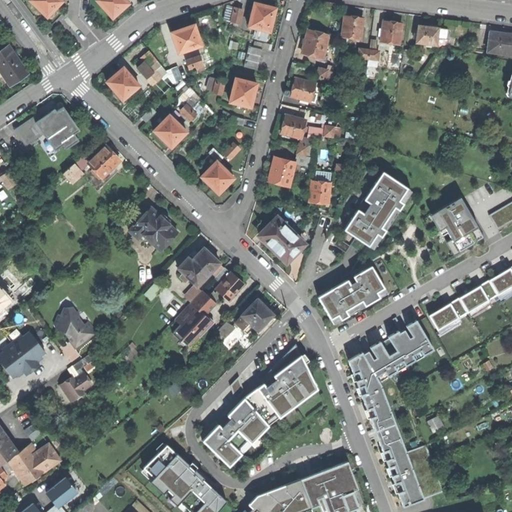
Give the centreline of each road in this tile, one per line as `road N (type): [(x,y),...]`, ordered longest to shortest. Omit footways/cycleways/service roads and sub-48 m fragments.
road 1 (residential): [(301,308),(197,412),(194,443),(224,478),(241,482),(292,454),(356,436)]
road 2 (residential): [(222,232),(248,191),(296,0)]
road 3 (residential): [(63,74),(222,232)]
road 4 (residential): [(323,349),(511,241)]
